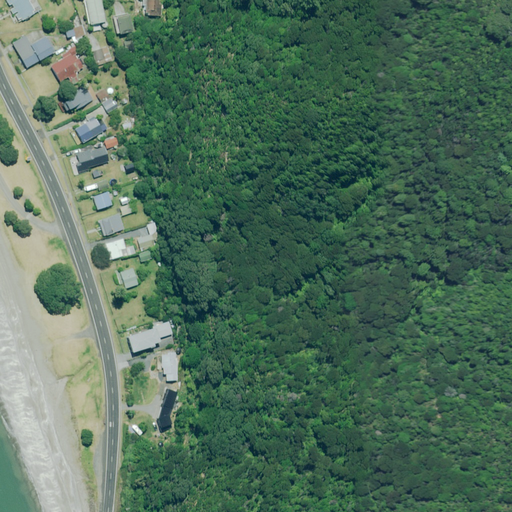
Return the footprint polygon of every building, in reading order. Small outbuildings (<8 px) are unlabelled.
[(12,3),(14,6),(9,10),(12,15),(15,13),(20,22),(23,20),(41,9),(35,0),(29,0),(28,0),(6,0),(9,5),(12,3)] [(104,22),(99,0),(83,0),(88,25),(104,22)] [(142,0),(142,6),(145,6),(144,15),(160,16),(161,4),(159,4),(158,0),(142,0)] [(132,31),(128,13),(114,17),(118,35),(132,31)] [(85,35),(82,25),(73,28),(76,38),(85,35)] [(74,36),(72,30),(63,33),(65,39),(74,36)] [(53,53),(52,52),(58,49),(56,46),(54,47),(47,35),(30,45),(25,36),(12,43),(25,68),(53,53)] [(112,61),(107,47),(92,52),(96,66),(112,61)] [(59,82),(63,79),(68,87),(69,86),(79,81),(74,73),(83,68),(74,52),(50,66),(59,82)] [(104,89),(97,93),(101,100),(108,96),(104,89)] [(74,94),(75,97),(64,103),(68,110),(77,105),(78,108),(93,100),(88,91),(81,95),(80,94),(79,91),(74,94)] [(111,98),(101,104),(108,114),(118,108),(111,98)] [(100,115),(94,118),(75,129),(82,143),(107,129),(100,115)] [(132,129),(130,121),(121,123),(123,131),(132,129)] [(118,145),(115,137),(104,141),(106,149),(118,145)] [(108,162),(104,147),(77,154),(79,162),(76,162),(78,172),(88,170),(87,167),(108,162)] [(109,187),(106,180),(97,183),(100,190),(109,187)] [(111,205),(107,192),(93,196),(97,210),(111,205)] [(130,213),(127,205),(119,207),(122,216),(130,213)] [(123,229),(118,214),(98,220),(103,236),(123,229)] [(156,232),(150,235),(136,240),(140,251),(154,246),(152,240),(159,238),(156,232)] [(125,248),(123,239),(105,243),(109,260),(134,253),(133,246),(125,248)] [(151,259),(149,251),(138,254),(141,262),(151,259)] [(138,285),(132,269),(120,273),(125,289),(138,285)] [(132,352),(148,347),(148,349),(153,347),(152,344),(159,342),(157,338),(172,334),(168,321),(126,335),(132,352)] [(175,385),(178,376),(177,376),(178,372),(171,370),(164,368),(159,384),(161,385),(159,391),(161,392),(159,398),(170,402),(176,385),(175,385)] [(166,425),(164,413),(155,414),(156,426),(166,425)]
